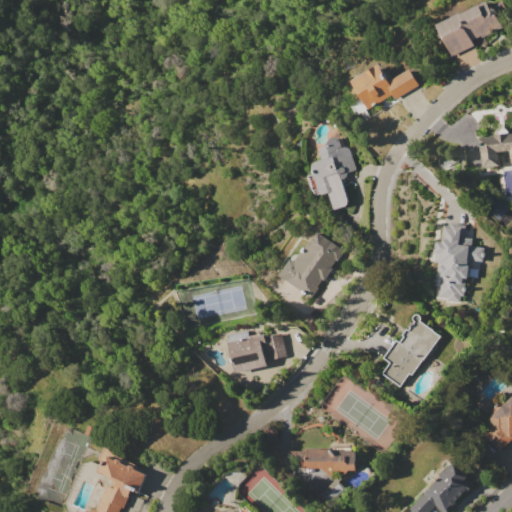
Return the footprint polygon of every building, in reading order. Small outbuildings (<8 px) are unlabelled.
[(437,25),(489,1),(490,4),(500,0),(503,1),(506,7),(506,11),(497,14),(503,27),(472,41),(474,45),(451,56),(437,25)] [(348,81),(379,64),(389,81),(410,69),(419,85),(395,99),(392,94),(367,109),(363,101),(361,102),(358,97),(357,98),(348,81)] [(479,137),(492,136),(492,135),(495,135),(495,133),(497,130),(499,128),(502,127),(505,128),(507,129),(509,131),(510,133),(511,132),(511,164),(511,150),(499,151),(500,165),(482,167),(479,137)] [(335,209),(333,207),(328,192),(324,194),(324,195),(323,195),(321,196),(320,195),(319,194),(317,195),(313,192),(311,188),(308,175),(314,173),(312,171),(311,168),(312,165),(313,163),(315,161),(316,161),(324,158),(324,157),(321,157),(320,155),(319,152),(320,149),(321,147),(323,145),(326,144),(328,141),(329,139),(331,137),(333,137),(335,137),(337,138),(339,140),(340,142),(341,147),(343,146),(346,147),(348,148),(350,150),(351,153),(355,168),(354,169),(353,171),(351,171),(350,171),(347,173),(347,176),(345,178),(345,179),(343,180),(342,180),(348,200),(347,203),(346,206),(345,208),(344,209),(342,210),(340,211),(337,210),(335,209)] [(443,224),(450,225),(451,223),(466,225),(464,237),(472,238),(471,245),(484,247),(482,262),(469,260),(467,277),(466,279),(464,296),(461,296),(460,303),(446,301),(446,300),(435,298),(436,285),(434,284),(436,263),(435,263),(436,254),(433,253),(435,242),(437,242),(437,241),(441,242),(443,224)] [(317,231),(344,250),(337,260),(336,259),(331,267),(332,268),(324,280),(322,279),(317,287),(318,287),(312,297),(279,275),(291,258),(295,261),(299,254),(301,255),(317,231)] [(440,336),(411,375),(409,373),(399,387),(381,374),(390,362),(383,357),(396,340),(399,342),(404,336),(402,335),(406,329),(408,330),(414,321),(413,320),(412,319),(412,317),(413,316),(414,315),(415,314),(416,314),(418,314),(419,315),(420,317),(420,318),(419,321),(440,336)] [(228,342),(265,334),(266,337),(283,333),(288,356),(267,360),(268,365),(235,372),(228,342)] [(501,400),(504,403),(511,395),(511,439),(500,451),(482,432),(493,422),(488,418),(494,413),(491,410),(501,400)] [(357,469),(350,469),(343,475),(338,469),(330,477),(320,468),(301,467),(301,450),(306,450),(306,448),(337,449),(352,450),(352,451),(356,451),(355,462),(357,462),(357,469)] [(85,511),(85,510),(97,509),(108,485),(115,488),(117,482),(99,474),(107,456),(116,460),(118,458),(122,460),(122,463),(129,466),(131,464),(135,466),(135,469),(147,474),(138,492),(132,489),(121,511),(85,511)] [(414,511),(409,507),(454,463),(475,484),(466,493),(464,491),(451,505),(453,507),(447,511),(442,511),(435,505),(428,511),(414,511)]
